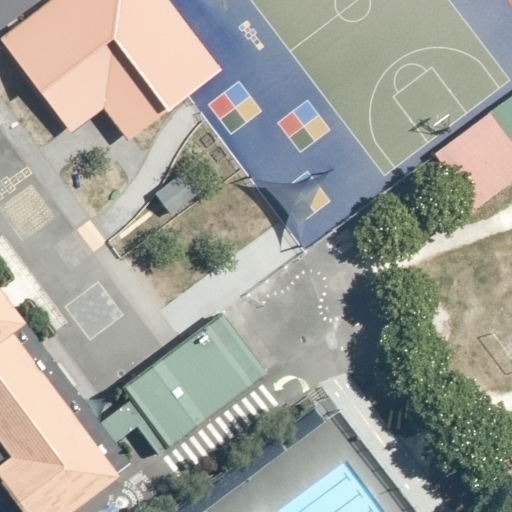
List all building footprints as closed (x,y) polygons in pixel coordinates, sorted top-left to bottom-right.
[(0,0),(0,22),(29,0),(0,0)] [(230,75),(175,0),(50,0),(0,36),(0,49),(65,139),(104,111),(130,147),(230,75)] [(463,112),(404,156),(444,209),(503,165),(463,112)] [(57,511),(122,464),(0,301),(0,460),(38,511),(57,511)] [(221,313),(129,381),(181,450),(273,382),(221,313)] [(198,511),(309,431),(299,417),(167,511),(198,511)]
